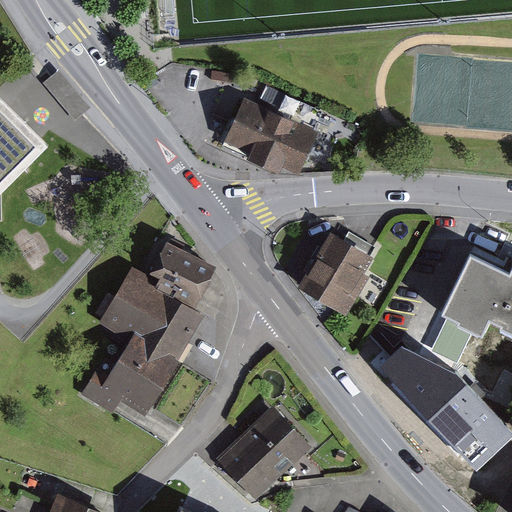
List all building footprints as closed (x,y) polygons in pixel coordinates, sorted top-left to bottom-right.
[(0,205),(58,150),(0,89),(0,205)] [(223,139),(248,151),(246,156),(278,170),(280,166),(298,174),(318,131),(293,120),(294,118),(268,106),(267,108),(243,97),(223,139)] [(338,233),(306,291),(349,315),(382,257),(338,233)] [(219,269),(166,249),(155,277),(166,281),(162,291),(205,307),(219,269)] [(511,275),(477,257),(447,315),(480,332),(493,339),(500,324),(511,330),(511,275)] [(204,316),(131,276),(104,325),(132,340),(178,365),(204,316)] [(458,373),(480,332),(447,315),(424,357),(458,373)] [(94,369),(79,396),(109,412),(116,398),(150,417),(178,365),(132,340),(111,379),(94,369)] [(416,353),(392,380),(469,460),(507,424),(458,373),(424,357),(416,353)] [(275,407),(224,458),(259,493),(310,441),(275,407)] [(108,511),(60,492),(54,505),(21,491),(12,511),(108,511)]
